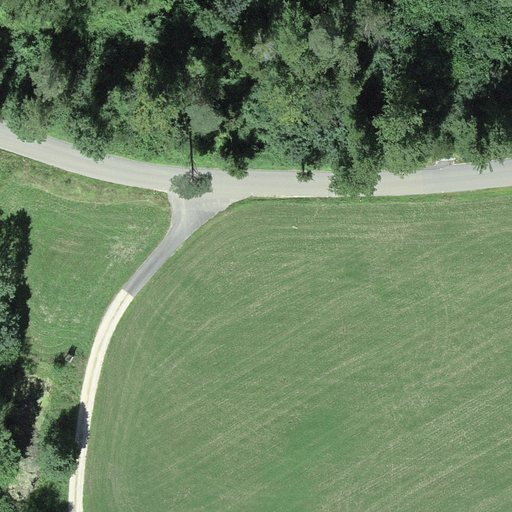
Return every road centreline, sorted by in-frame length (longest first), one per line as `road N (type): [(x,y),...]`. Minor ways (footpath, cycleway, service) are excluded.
road 1 (tertiary): [(511,171),(334,186),(213,184),(123,171),(0,131)]
road 2 (track): [(213,184),(197,217),(137,278),(106,325),(85,391),(72,511)]
road 3 (track): [(189,0),(99,24),(0,23)]
